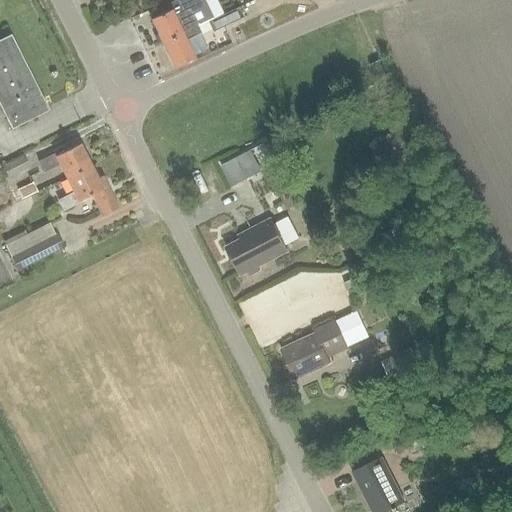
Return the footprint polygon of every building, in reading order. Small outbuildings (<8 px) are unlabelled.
[(183,11),(174,16),(176,20),(190,13),(200,8),(195,0),(180,0),(177,1),(183,11)] [(170,12),(150,22),(161,44),(182,32),(176,20),(174,16),(183,11),(177,1),(168,6),(170,12)] [(208,23),(212,32),(242,17),(238,9),(208,23)] [(190,13),(176,20),(182,32),(197,25),(190,13)] [(182,32),(161,44),(174,69),(195,59),(193,56),(207,49),(200,36),(202,35),(197,25),(182,32)] [(0,103),(13,129),(47,111),(9,37),(0,41),(0,103)] [(376,85),(386,80),(377,61),(368,65),(376,85)] [(391,135),(369,146),(381,172),(421,153),(406,123),(389,132),(391,135)] [(66,181),(90,168),(79,146),(55,157),(54,155),(37,163),(43,174),(59,166),(66,181)] [(21,157),(0,167),(0,171),(5,180),(27,169),(21,157)] [(227,176),(234,190),(253,181),(246,167),(227,176)] [(78,202),(91,195),(102,217),(119,208),(107,185),(100,189),(90,168),(66,181),(73,194),(57,202),(62,213),(78,205),(78,202)] [(32,184),(21,189),(25,197),(36,191),(32,184)] [(256,264),(285,248),(268,216),(248,227),(250,230),(223,245),(238,274),(245,270),(247,274),(258,268),(256,264)] [(389,232),(363,243),(371,261),(397,250),(389,232)] [(54,235),(10,258),(17,272),(62,249),(55,235),(54,235)] [(353,279),(344,284),(347,291),(357,287),(353,279)] [(312,335),(278,352),(292,380),(327,363),(325,359),(344,350),(330,322),(310,332),(312,335)] [(409,351),(380,364),(390,387),(419,373),(409,351)] [(405,443),(410,455),(434,444),(428,432),(405,443)] [(370,511),(389,511),(403,505),(378,458),(350,473),(370,511)]
